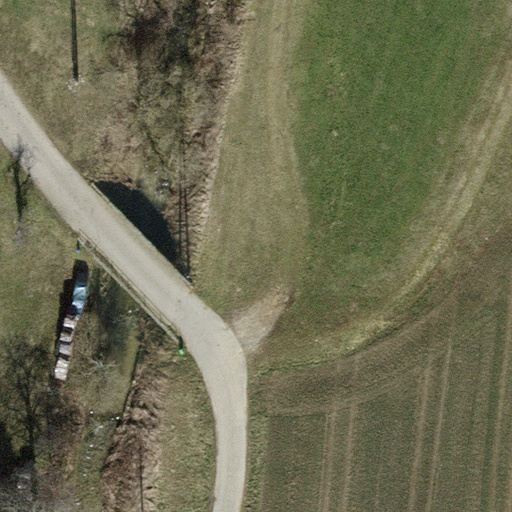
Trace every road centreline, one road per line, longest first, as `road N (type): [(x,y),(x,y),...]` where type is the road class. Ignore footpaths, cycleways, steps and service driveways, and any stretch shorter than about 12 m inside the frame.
road 1 (track): [(0,98),(94,215),(238,361),(242,472),(235,511)]
road 2 (track): [(238,361),(378,322),(463,211),(511,101)]
